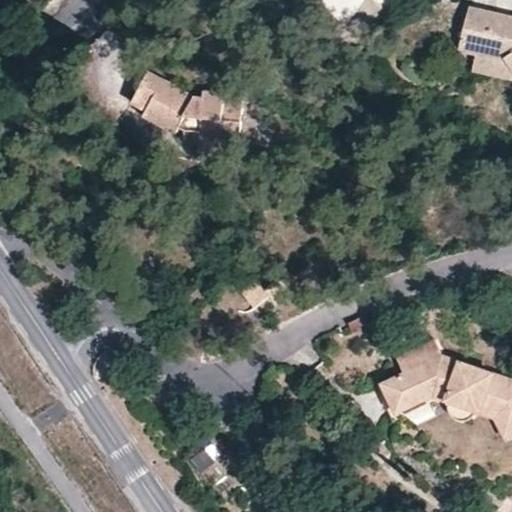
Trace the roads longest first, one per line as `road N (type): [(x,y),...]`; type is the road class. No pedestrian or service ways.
road 1 (residential): [(511,250),(450,267),(340,317),(205,395)]
road 2 (tertiary): [(163,511),(54,353)]
road 3 (residential): [(343,511),(205,395)]
road 4 (residential): [(136,311),(73,259),(0,243)]
